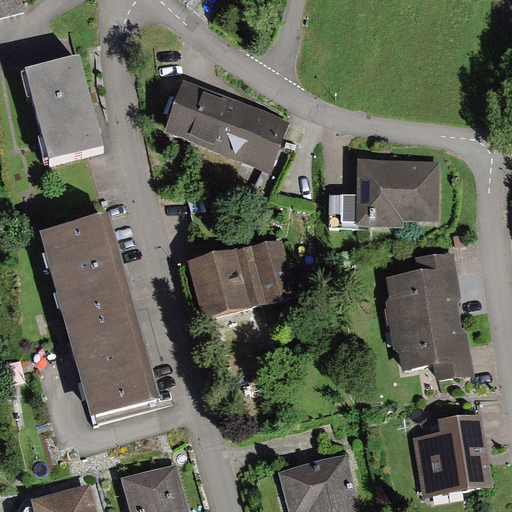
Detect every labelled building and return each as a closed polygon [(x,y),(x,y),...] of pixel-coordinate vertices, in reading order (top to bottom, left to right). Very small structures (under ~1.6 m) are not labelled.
[(21,0),(0,0),(0,19),(25,13),(21,0)] [(104,153),(80,62),(26,77),(50,167),(104,153)] [(163,138),(270,178),(290,125),(183,85),(163,138)] [(440,226),(442,165),(360,163),(359,199),(332,198),(331,229),(404,231),(405,225),(440,226)] [(111,219),(42,237),(93,427),(162,409),(111,219)] [(298,298),(283,241),(188,266),(204,324),(298,298)] [(462,300),(455,256),(417,262),(419,277),(388,282),(390,300),(386,306),(394,353),(400,357),(403,376),(434,371),(437,385),(475,379),(468,334),(463,331),(459,306),(462,300)] [(371,358),(369,344),(356,346),(358,360),(371,358)] [(441,436),(414,441),(424,503),(496,491),(484,417),(439,424),(441,436)] [(360,511),(346,458),(279,476),(288,511),(360,511)] [(190,511),(177,464),(121,480),(130,511),(190,511)] [(98,511),(91,485),(31,502),(32,507),(26,509),(24,511),(98,511)]
